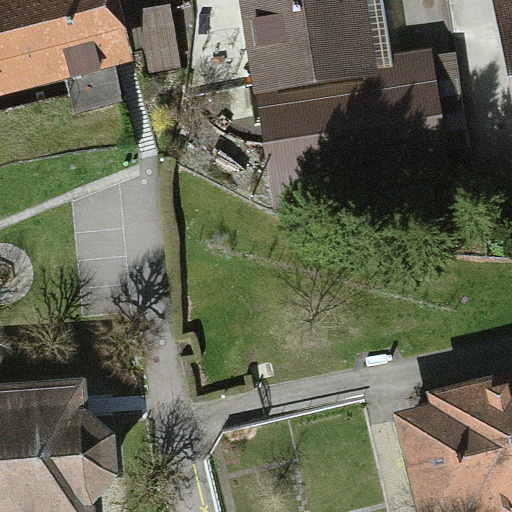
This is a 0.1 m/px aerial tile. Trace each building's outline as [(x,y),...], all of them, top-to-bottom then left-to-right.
[(76,114),(123,101),(100,0),(0,0),(0,83),(64,67),(76,114)] [(354,0),(253,0),(285,202),(444,179),(427,64),(366,73),(354,0)] [(172,10),(143,15),(153,72),(181,67),(172,10)] [(511,511),(511,391),(449,407),(452,418),(411,427),(432,511),(469,511),(474,511),(511,511)] [(0,511),(87,511),(87,503),(90,503),(112,477),(109,443),(83,420),(81,420),(79,393),(0,399),(0,511)]
